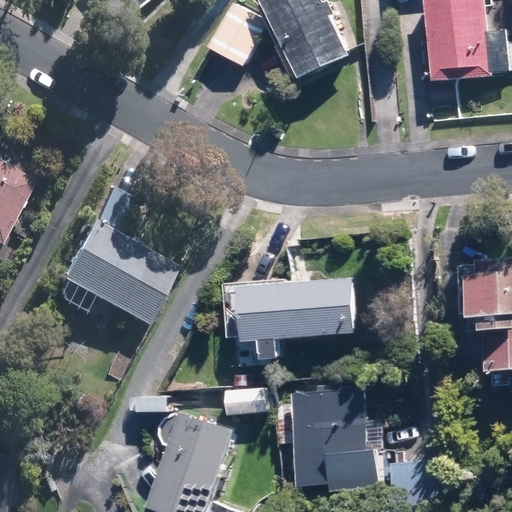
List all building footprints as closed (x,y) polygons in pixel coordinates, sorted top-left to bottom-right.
[(310,68),(313,77),(360,55),(334,0),(269,0),(302,71),(310,68)] [(492,0),(438,0),(442,77),(511,73),(511,23),(494,25),(492,0)] [(276,19),(241,1),(218,48),(253,65),(276,19)] [(0,250),(39,174),(0,154),(0,250)] [(181,268),(99,218),(55,290),(89,311),(98,295),(147,324),(181,268)] [(511,255),(470,260),(476,311),(483,310),(486,338),(493,337),(496,368),(504,367),(506,382),(511,381),(511,255)] [(362,274),(234,283),(237,337),(271,334),(272,352),(291,350),(289,332),(366,326),(362,274)] [(386,379),(302,386),(310,479),(346,476),(346,488),(395,484),(386,379)] [(249,426),(189,408),(158,497),(176,504),(173,511),(237,511),(222,507),(249,426)] [(7,511),(10,452),(0,451),(0,511),(7,511)] [(461,452),(401,456),(404,492),(463,488),(461,452)]
